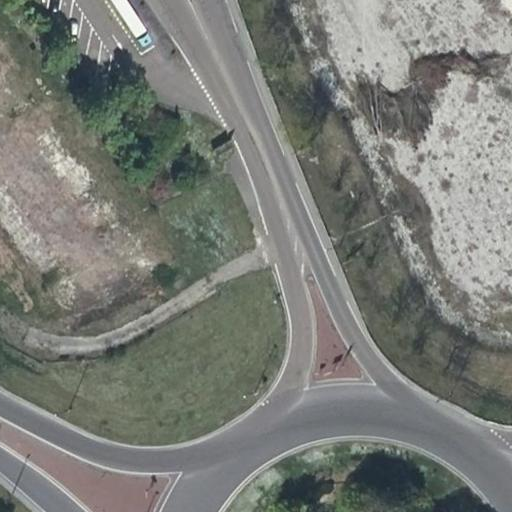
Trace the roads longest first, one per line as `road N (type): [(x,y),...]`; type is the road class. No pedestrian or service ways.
road 1 (motorway): [(423,420),(370,361),(219,0)]
road 2 (motorway): [(174,0),(239,114),(306,298),(301,420)]
road 3 (primary): [(263,438),(142,459),(83,442),(0,399)]
road 4 (primary): [(423,420),(367,409),(301,420)]
